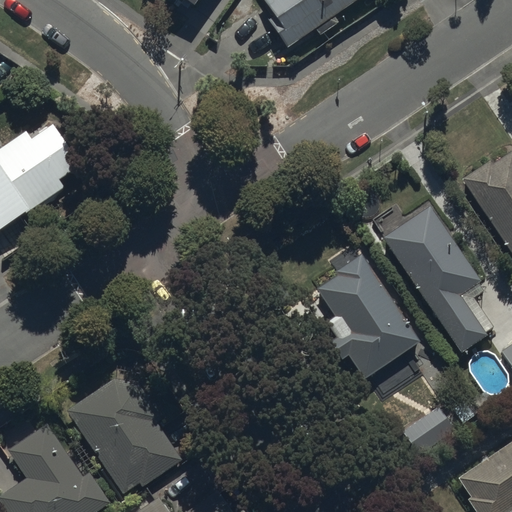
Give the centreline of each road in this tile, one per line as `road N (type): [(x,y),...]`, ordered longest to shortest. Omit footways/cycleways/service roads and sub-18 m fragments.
road 1 (residential): [(219,197),(511,5)]
road 2 (residential): [(147,246),(328,511)]
road 3 (residential): [(41,0),(134,78),(219,197)]
road 4 (residential): [(0,346),(147,246)]
